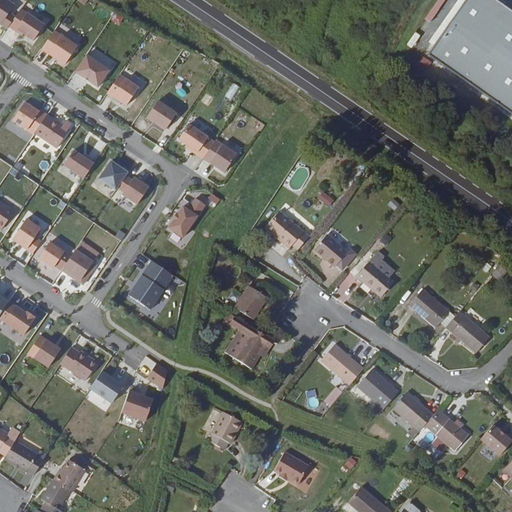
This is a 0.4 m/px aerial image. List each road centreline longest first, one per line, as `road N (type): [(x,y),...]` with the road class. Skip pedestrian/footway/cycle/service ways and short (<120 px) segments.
road 1 (secondary): [(511,220),(188,0)]
road 2 (residential): [(82,320),(164,204),(168,171),(22,73)]
road 3 (residential): [(511,351),(487,375),(446,380),(319,300),(300,324)]
